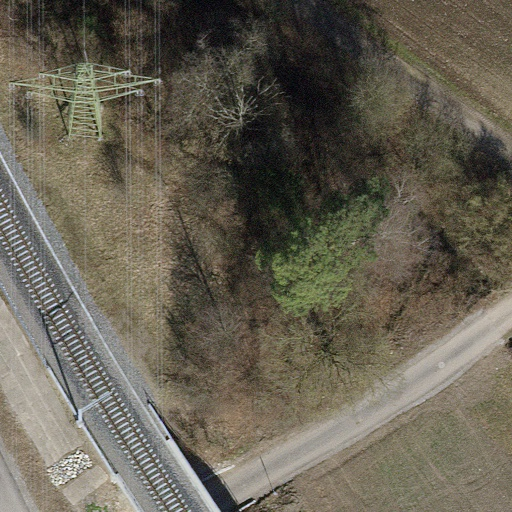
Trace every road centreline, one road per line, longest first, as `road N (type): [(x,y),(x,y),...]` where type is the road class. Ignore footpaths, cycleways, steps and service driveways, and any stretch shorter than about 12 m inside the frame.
road 1 (track): [(198,511),(370,410),(511,312)]
road 2 (track): [(511,157),(296,0)]
